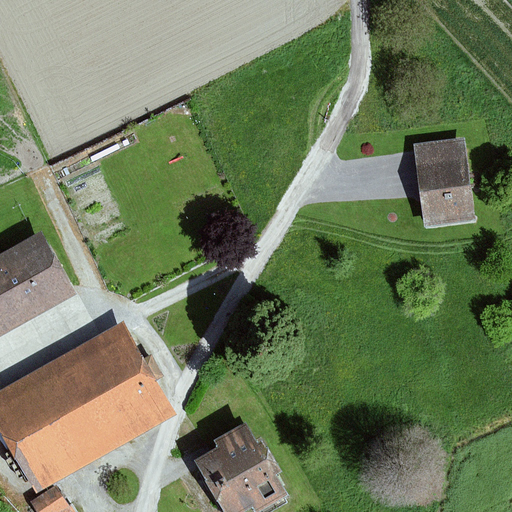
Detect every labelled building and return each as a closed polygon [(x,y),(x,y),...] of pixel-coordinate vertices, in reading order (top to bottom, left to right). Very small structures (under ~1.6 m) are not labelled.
[(416,147),(427,222),(474,216),(463,141),(416,147)] [(0,330),(70,290),(40,238),(0,260),(0,330)] [(0,396),(0,426),(36,490),(172,412),(123,326),(0,396)] [(221,448),(199,461),(227,511),(230,511),(250,501),(254,509),(260,506),(262,510),(285,497),(273,476),(279,473),(259,438),(252,441),(243,426),(217,441),(221,448)] [(75,511),(58,485),(32,501),(39,511),(75,511)]
